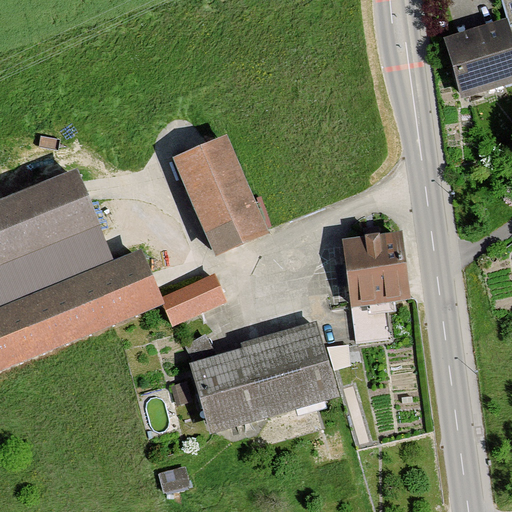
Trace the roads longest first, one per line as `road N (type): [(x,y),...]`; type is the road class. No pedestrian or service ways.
road 1 (tertiary): [(398,0),(470,511)]
road 2 (unknown): [(425,190),(381,197),(233,263)]
